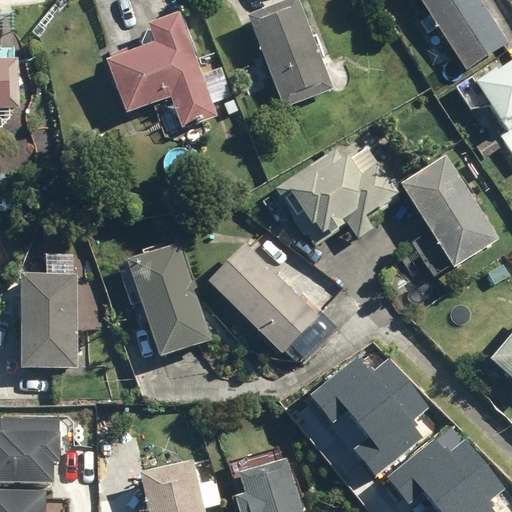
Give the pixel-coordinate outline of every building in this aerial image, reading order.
[(306,0),(299,0),(254,16),(287,109),(339,91),(306,0)] [(396,0),(400,5),(408,0),(426,0),(471,71),(511,46),(511,42),(485,0),(396,0)] [(223,116),(186,12),(157,22),(163,41),(114,58),(133,113),(175,99),(186,129),(223,116)] [(23,58),(0,58),(0,144),(2,107),(21,107),(23,58)] [(511,124),(500,133),(511,151),(511,63),(484,81),(511,124)] [(255,139),(232,145),(238,167),(260,161),(255,139)] [(341,147),(279,189),(319,249),(354,225),(364,240),(384,227),(375,214),(408,193),(376,146),(357,158),(355,155),(350,159),(341,147)] [(455,155),(408,183),(460,269),(506,241),(455,155)] [(218,342),(183,243),(121,265),(136,307),(149,303),(169,359),(218,342)] [(253,245),(215,283),(289,355),(293,351),(308,364),(344,328),(308,292),(305,295),(253,245)] [(0,273),(9,269),(0,253),(0,273)] [(511,255),(511,254),(486,274),(500,292),(511,281),(511,255)] [(83,272),(28,272),(28,369),(83,369),(83,272)] [(511,340),(496,359),(511,372),(511,340)] [(349,410),(359,423),(409,382),(391,359),(372,374),(359,358),(311,397),(332,423),(349,410)] [(429,407),(409,382),(359,423),(371,437),(354,450),(376,477),(423,440),(409,423),(429,407)] [(1,434),(0,434),(0,479),(51,481),(52,460),(59,460),(60,419),(2,417),(1,434)] [(426,490),(436,502),(487,462),(455,423),(388,477),(409,503),(426,490)] [(303,511),(287,456),(239,470),(246,493),(237,495),(241,511),(303,511)] [(205,511),(194,460),(142,472),(150,511),(205,511)] [(506,486),(487,462),(436,502),(444,511),(494,511),(486,502),(506,486)] [(47,511),(49,494),(0,492),(0,511),(47,511)]
